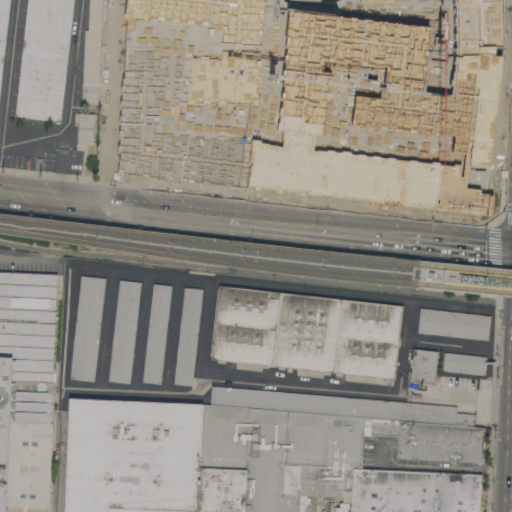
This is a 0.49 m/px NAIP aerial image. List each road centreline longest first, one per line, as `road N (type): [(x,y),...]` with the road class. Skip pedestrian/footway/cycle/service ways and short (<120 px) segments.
road 1 (secondary): [(0,191),(226,217)]
road 2 (secondary): [(226,217),(406,235)]
